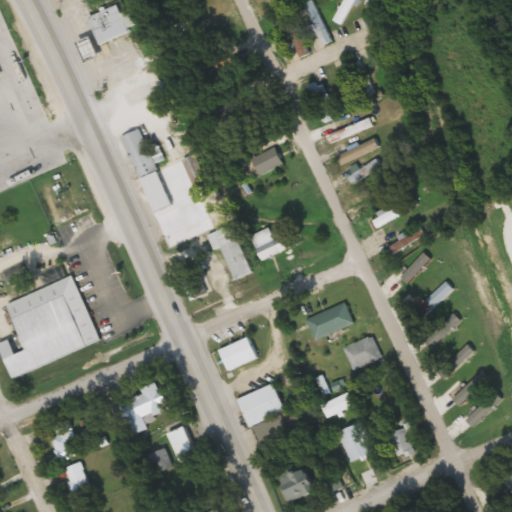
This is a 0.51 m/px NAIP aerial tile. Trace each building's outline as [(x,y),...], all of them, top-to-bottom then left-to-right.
[(341,25),(358,0),(345,0),(332,20),(341,25)] [(302,6),(325,46),(333,41),(310,1),(302,6)] [(129,13),(122,15),(118,5),(88,18),(100,45),(136,30),(129,13)] [(307,46),(287,15),(281,18),(301,49),(307,46)] [(35,103),(8,42),(0,45),(0,86),(12,114),(35,103)] [(216,68),(226,84),(240,76),(230,59),(216,68)] [(353,67),(367,99),(377,95),(362,63),(353,67)] [(330,78),(347,113),(356,108),(339,73),(330,78)] [(119,96),(125,110),(156,97),(150,83),(119,96)] [(308,87),(325,123),(333,119),(317,83),(308,87)] [(257,106),(228,116),(233,132),(262,122),(257,106)] [(369,128),(365,120),(352,126),(348,117),(335,123),(339,132),(329,137),(332,145),(369,128)] [(123,137),(153,214),(173,206),(156,163),(164,159),(159,147),(149,151),(140,130),(123,137)] [(338,155),(341,165),(381,149),(378,140),(338,155)] [(253,159),(262,176),(286,165),(277,148),(253,159)] [(195,189),(203,186),(193,158),(185,161),(195,189)] [(414,209),(409,200),(373,219),(378,228),(414,209)] [(253,273),(233,225),(216,232),(235,280),(253,273)] [(262,261),(282,253),(276,239),(256,248),(262,261)] [(429,261),(425,257),(413,271),(417,275),(429,261)] [(206,296),(200,275),(186,279),(192,299),(206,296)] [(101,342),(76,277),(9,303),(27,350),(18,353),(12,339),(0,344),(12,377),(101,342)] [(306,319),(313,340),(354,325),(346,304),(306,319)] [(419,350),(427,356),(447,329),(440,323),(419,350)] [(472,337),(465,332),(441,365),(448,370),(472,337)] [(219,351),(229,372),(260,358),(250,337),(219,351)] [(342,348),(351,371),(381,360),(373,337),(342,348)] [(448,393),(455,400),(488,367),(481,360),(448,393)] [(138,430),(173,416),(159,383),(142,390),(144,395),(126,402),(138,430)] [(287,413),(277,385),(239,399),(249,426),(287,413)] [(322,406),(329,419),(357,406),(351,392),(322,406)] [(377,452),(363,423),(339,435),(353,464),(377,452)] [(58,438),(57,438),(57,459),(74,459),(74,424),(58,424),(58,438)] [(170,432),(179,460),(196,455),(187,427),(170,432)] [(408,436),(419,432),(418,429),(412,431),(411,428),(391,436),(400,458),(415,453),(408,436)] [(159,476),(176,468),(167,449),(150,457),(159,476)] [(92,491),(83,463),(66,469),(74,496),(92,491)] [(283,477),(289,501),(319,493),(313,469),(283,477)] [(505,496),(511,493),(511,472),(498,478),(505,496)]
